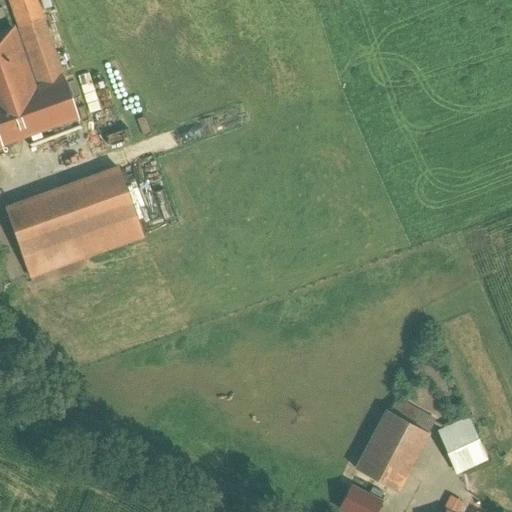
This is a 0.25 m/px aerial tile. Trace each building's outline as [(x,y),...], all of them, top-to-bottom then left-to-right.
[(63,78),(35,0),(8,0),(39,87),(63,78)] [(12,30),(0,34),(0,101),(33,89),(12,30)] [(33,89),(0,101),(0,141),(1,145),(1,146),(78,118),(64,78),(63,78),(39,87),(33,89)] [(118,169),(5,209),(29,277),(142,237),(118,169)] [(427,433),(387,411),(356,470),(396,492),(427,433)] [(477,415),(442,427),(459,473),(494,461),(477,415)] [(375,511),(384,494),(354,478),(337,511),(375,511)]
